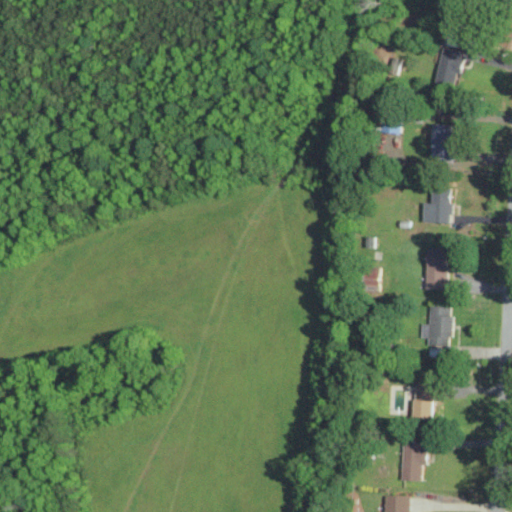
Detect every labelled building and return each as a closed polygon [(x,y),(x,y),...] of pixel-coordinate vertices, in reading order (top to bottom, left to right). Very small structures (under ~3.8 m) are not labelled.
[(457,85),(463,51),(438,46),(435,62),(440,63),(437,81),(457,85)] [(432,158),(452,159),(453,123),(433,123),(432,158)] [(424,220),(451,221),(453,188),(433,187),(433,201),(425,201),(424,220)] [(449,247),(428,247),(427,288),(449,288),(449,247)] [(455,306),(430,305),(430,322),(422,322),(421,336),(429,336),(429,344),(454,345),(455,306)] [(438,380),(417,380),(416,417),(437,417),(438,380)] [(424,480),(424,464),(428,464),(428,441),(404,440),(403,479),(424,480)] [(411,511),(411,494),(386,495),(386,511),(379,511),(411,511)]
